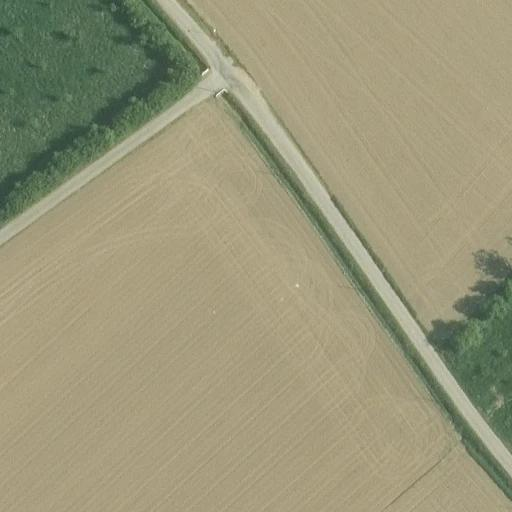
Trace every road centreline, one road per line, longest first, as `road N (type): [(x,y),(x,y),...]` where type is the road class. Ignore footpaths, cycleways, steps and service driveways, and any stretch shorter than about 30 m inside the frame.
road 1 (unclassified): [(222,76),(511,454)]
road 2 (unclassified): [(222,76),(0,246)]
